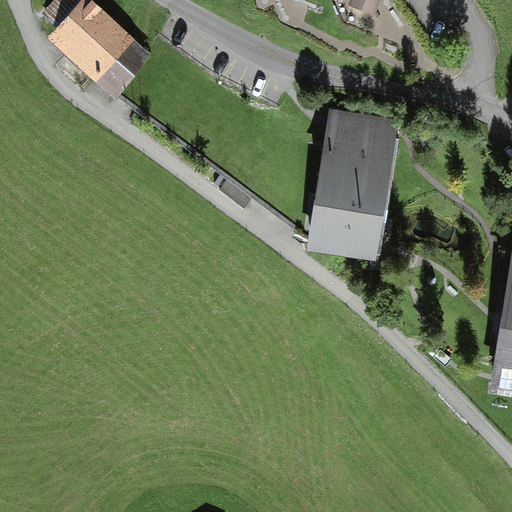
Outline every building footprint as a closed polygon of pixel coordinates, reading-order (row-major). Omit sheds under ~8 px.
[(56,0),(48,9),(65,25),(87,0),(88,0),(96,7),(102,0),(56,0)] [(69,43),(99,71),(129,38),(96,7),(88,0),(87,0),(65,25),(57,32),(69,43)] [(145,53),(129,38),(99,71),(95,73),(116,93),(145,53)] [(373,250),(388,160),(395,161),(399,135),(392,134),(394,123),(333,113),(327,149),(334,150),(319,239),(312,238),(312,241),(373,250)] [(219,189),(245,208),(253,197),(228,178),(219,189)] [(511,279),(495,381),(511,383),(511,279)]
